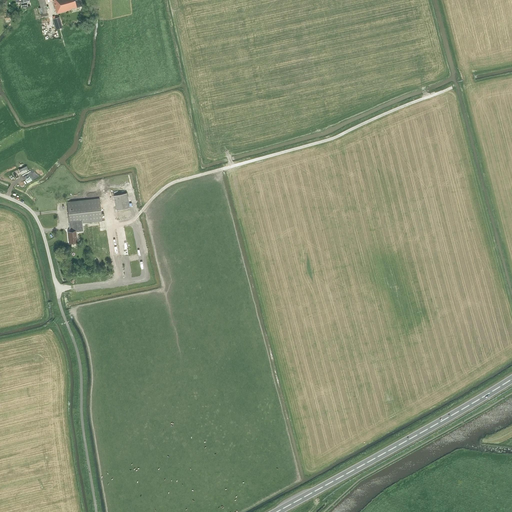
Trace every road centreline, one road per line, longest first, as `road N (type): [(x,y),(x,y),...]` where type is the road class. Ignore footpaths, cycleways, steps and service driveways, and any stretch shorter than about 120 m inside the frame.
road 1 (trunk): [(277,511),(511,379)]
road 2 (unclassified): [(66,321),(35,214),(0,194)]
